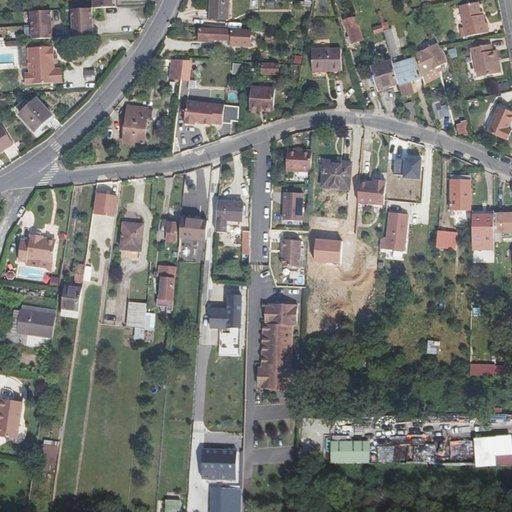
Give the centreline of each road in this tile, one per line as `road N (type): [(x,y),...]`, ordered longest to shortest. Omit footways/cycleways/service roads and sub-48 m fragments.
road 1 (residential): [(262,137),(312,121),(357,120),(511,172)]
road 2 (residential): [(34,166),(63,180),(179,165),(262,137)]
road 3 (tertiary): [(170,0),(152,39),(93,114),(34,166)]
road 4 (residential): [(262,137),(259,260)]
